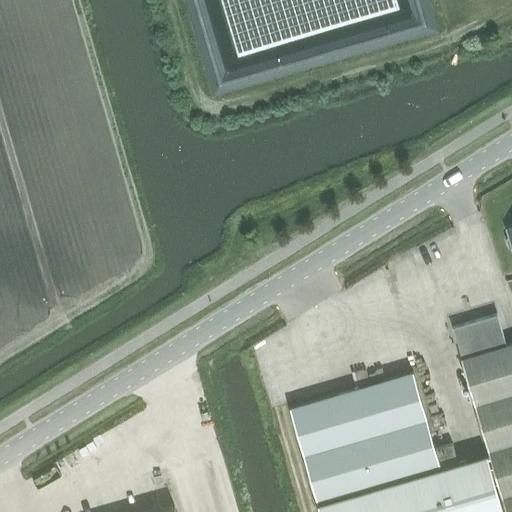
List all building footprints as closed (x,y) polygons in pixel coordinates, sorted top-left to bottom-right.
[(379,266),(349,282),(361,303),(390,287),(379,266)] [(461,357),(506,344),(497,314),(453,327),(461,357)] [(511,511),(511,342),(506,344),(461,357),(460,358),(492,465),(505,511),(511,511)] [(362,486),(364,490),(458,462),(452,442),(435,448),(413,371),(289,407),(316,499),(362,486)] [(364,490),(318,503),(320,511),(505,511),(492,465),(490,466),(487,453),(458,462),(364,490)]
